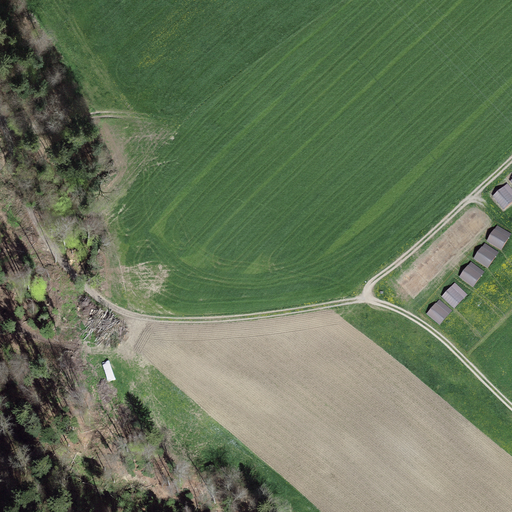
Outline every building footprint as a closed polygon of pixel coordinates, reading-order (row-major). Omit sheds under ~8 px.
[(511,188),(508,183),(493,196),(503,208),(511,201),(511,188)] [(466,244),(484,236),(476,219),(458,228),(466,244)] [(495,226),(487,241),(502,249),(510,234),(495,226)] [(456,233),(439,245),(450,259),(466,247),(456,233)] [(484,243),(474,259),(488,268),(498,252),(484,243)] [(439,248),(423,259),(433,273),(449,262),(439,248)] [(418,287),(433,274),(421,261),(407,274),(418,287)] [(469,263),(459,277),(473,286),(483,272),(469,263)] [(403,302),(417,288),(404,275),(390,289),(403,302)] [(455,283),(442,297),(454,309),(468,295),(455,283)] [(438,300),(426,314),(439,325),(451,311),(438,300)]
